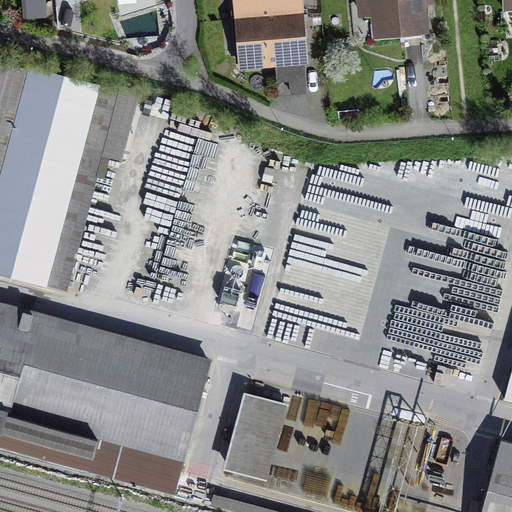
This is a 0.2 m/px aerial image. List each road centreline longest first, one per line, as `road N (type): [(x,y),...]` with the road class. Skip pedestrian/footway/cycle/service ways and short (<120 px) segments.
road 1 (residential): [(154,77),(322,137),(511,124)]
road 2 (residential): [(0,32),(154,77)]
